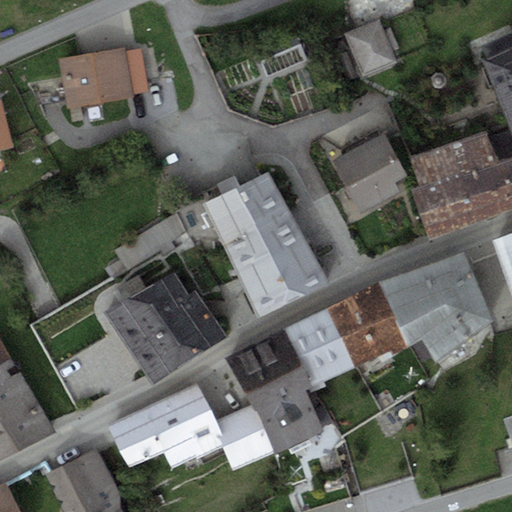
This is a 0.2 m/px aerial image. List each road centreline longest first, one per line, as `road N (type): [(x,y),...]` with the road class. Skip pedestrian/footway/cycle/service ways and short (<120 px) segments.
road 1 (tertiary): [(0,471),(360,280),(511,220)]
road 2 (residential): [(0,56),(129,0)]
